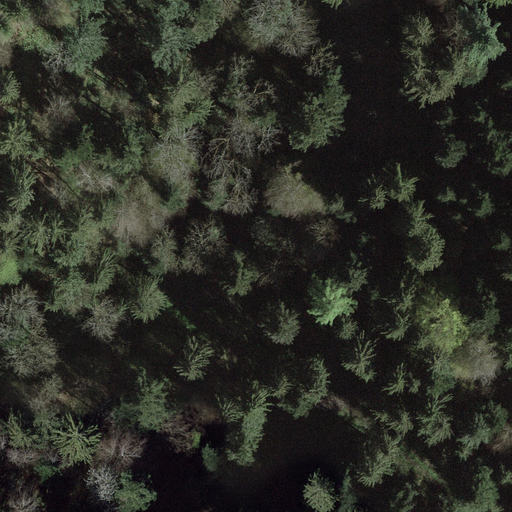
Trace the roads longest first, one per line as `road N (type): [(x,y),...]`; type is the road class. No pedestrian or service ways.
road 1 (track): [(229,0),(179,203),(173,269),(188,301),(259,374),(317,409),(347,405),(348,378),(305,258),(365,0)]
road 2 (track): [(347,405),(482,511)]
